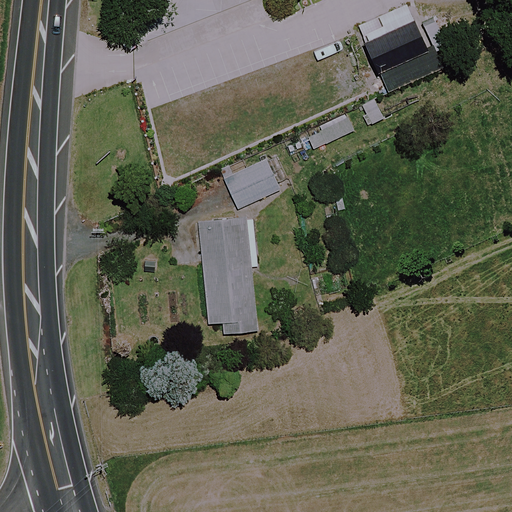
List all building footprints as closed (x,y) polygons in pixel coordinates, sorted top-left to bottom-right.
[(417,58),(404,25),(364,42),(376,74),(417,58)] [(382,105),(367,101),(362,120),(377,124),(382,105)] [(352,132),(345,118),(306,137),(312,151),(352,132)] [(280,190),(267,160),(223,180),(237,210),(280,190)] [(246,248),(244,222),(200,225),(207,324),(221,323),(221,334),(258,332),(254,267),(257,267),(256,247),(246,248)]
